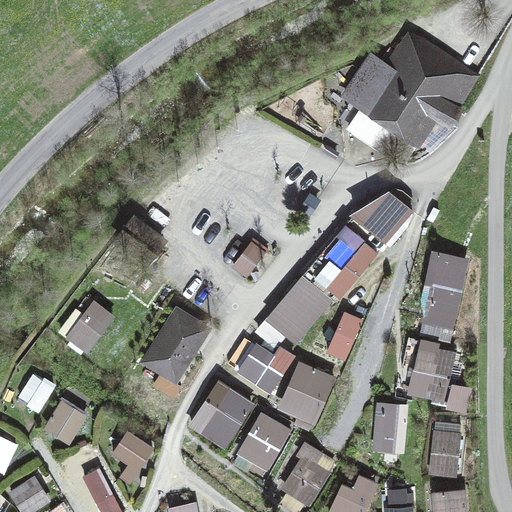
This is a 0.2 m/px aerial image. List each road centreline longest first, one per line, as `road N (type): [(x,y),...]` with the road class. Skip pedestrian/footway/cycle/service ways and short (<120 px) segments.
road 1 (track): [(146,511),(190,400),(226,336),(296,245),(364,183),(417,175),(443,161),(504,75)]
road 2 (track): [(508,511),(498,483),(492,369),(493,179),(511,55)]
road 3 (unclassified): [(245,0),(100,94),(0,193)]
road 4 (track): [(424,173),(367,374),(336,441)]
